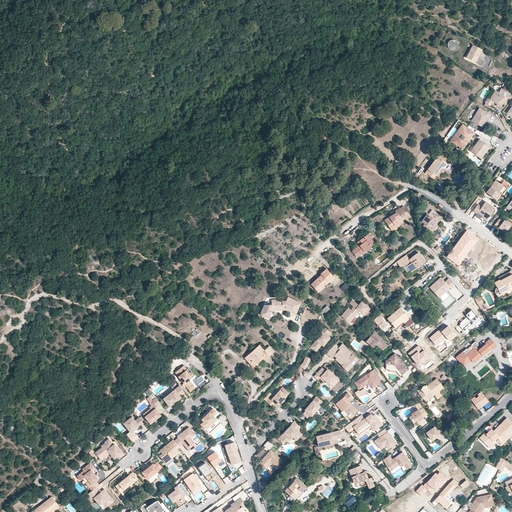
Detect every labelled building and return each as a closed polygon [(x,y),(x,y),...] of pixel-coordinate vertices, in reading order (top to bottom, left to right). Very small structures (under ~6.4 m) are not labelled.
[(458,46),(458,44),(457,43),(456,41),(455,40),(453,40),(452,40),(450,40),(449,41),(448,42),(447,44),(447,45),(448,47),(449,48),(450,49),(452,50),(453,50),(455,49),(456,49),(457,47),(458,46)] [(482,49),(472,45),(466,58),(481,65),(483,61),(477,58),(482,49)] [(508,98),(511,94),(501,88),(499,92),(495,90),(490,99),(487,98),(485,102),(490,106),(493,102),(497,104),(496,106),(501,108),(504,103),(507,98),(508,98)] [(485,122),(490,114),(479,108),(475,114),(472,121),(483,127),(486,123),(485,122)] [(456,142),(457,142),(458,142),(459,144),(463,147),(471,135),(471,131),(462,125),(454,136),(456,142)] [(459,144),(458,142),(457,142),(456,142),(454,136),(450,141),(461,149),(463,147),(459,144)] [(482,157),(489,148),(479,139),(472,149),(475,155),(482,157)] [(444,161),(446,158),(439,153),(425,173),(433,178),(435,175),(441,167),(444,169),(447,164),(446,163),(444,161)] [(437,177),(444,169),(441,167),(435,175),(437,177)] [(498,201),(507,189),(495,179),(486,192),(498,201)] [(487,219),(495,208),(485,201),(481,207),(478,204),(473,211),(477,214),(478,212),(482,216),(487,219)] [(434,224),(437,220),(439,222),(442,219),(434,213),(433,215),(431,214),(434,210),(424,203),(420,208),(427,214),(421,221),(424,224),(422,227),(423,229),(430,235),(433,230),(432,229),(435,225),(434,224)] [(407,219),(411,217),(404,206),(400,209),(399,208),(392,213),(393,214),(389,217),(384,220),(391,230),(404,222),(402,220),(406,218),(407,219)] [(505,232),(511,223),(505,218),(502,221),(499,219),(493,226),(501,231),(501,230),(505,232)] [(478,238),(466,229),(446,257),(458,266),(478,238)] [(357,257),(375,243),(368,234),(357,242),(359,245),(352,251),(357,257)] [(421,265),(425,262),(418,252),(412,257),(413,259),(410,261),(410,260),(402,266),(406,272),(409,269),(411,272),(417,268),(419,269),(422,267),(421,265)] [(410,260),(409,259),(406,254),(399,259),(396,261),(400,267),(402,266),(410,260)] [(317,291),(333,276),(326,268),(320,274),(321,274),(311,284),(317,291)] [(500,280),(511,274),(510,271),(498,277),(499,279),(500,280)] [(495,292),(498,298),(511,291),(511,290),(511,289),(511,274),(500,280),(499,279),(494,282),(497,288),(495,289),(495,292)] [(455,286),(448,280),(445,283),(441,278),(429,288),(439,299),(446,292),(445,292),(446,291),(447,291),(450,289),(451,290),(455,286)] [(344,293),(349,288),(345,284),(340,288),(344,293)] [(483,302),(477,293),(473,298),(478,305),(481,304),(483,302)] [(301,317),(305,308),(299,305),(301,302),(287,297),(286,301),(282,301),(282,299),(271,300),(271,304),(265,305),(261,315),(268,318),(272,310),(282,310),(282,306),(284,306),(286,306),(285,308),(296,312),(295,314),(301,317)] [(365,310),(368,307),(361,301),(358,305),(352,300),(349,303),(353,307),(351,310),(348,307),(341,316),(349,322),(359,311),(364,315),(367,312),(365,310)] [(408,329),(413,324),(400,309),(397,312),(395,314),(387,321),(395,330),(403,323),(408,329)] [(477,317),(471,310),(465,315),(467,317),(459,323),(460,324),(456,328),(461,334),(473,323),(471,321),(477,317)] [(201,327),(201,325),(201,323),(201,321),(200,320),(199,318),(198,317),(197,316),(195,314),(194,314),(192,313),(190,313),(187,313),(185,313),(183,314),(181,315),(180,316),(178,318),(177,320),(176,322),(176,324),(176,326),(176,329),(177,331),(178,333),(180,335),(182,336),(184,337),(187,338),(189,338),(192,338),(194,337),(195,336),(200,331),(201,329),(201,327)] [(387,325),(380,317),(382,315),(380,314),(373,320),(382,330),(387,325)] [(438,330),(429,337),(436,346),(446,337),(448,341),(456,335),(448,325),(440,332),(438,330)] [(331,332),(322,326),(319,330),(320,331),(318,334),(319,339),(317,341),(316,340),(310,347),(316,351),(321,344),(322,345),(325,341),(326,342),(327,341),(330,337),(328,336),(331,332)] [(385,342),(381,339),(382,339),(374,333),(366,343),(374,349),(376,346),(383,351),(385,349),(386,349),(388,347),(384,344),(385,342)] [(484,357),(492,351),(491,350),(496,346),(490,339),(485,343),(486,344),(479,350),(477,347),(479,345),(476,341),(471,345),(475,348),(470,352),(467,349),(457,358),(464,366),(471,360),(473,363),(482,355),(484,357)] [(316,351),(310,347),(309,348),(317,354),(319,354),(324,348),(323,346),(322,345),(321,344),(316,351)] [(342,365),(347,370),(357,359),(345,348),(345,347),(342,344),(338,347),(334,344),(326,353),(332,358),(334,356),(336,354),(338,356),(336,358),(335,358),(342,364),(342,365)] [(266,359),(274,352),(269,346),(264,350),(259,345),(245,358),(253,367),(264,357),(266,359)] [(419,345),(408,353),(418,366),(429,357),(422,348),(421,348),(419,345)] [(409,370),(396,354),(386,362),(386,365),(391,365),(391,370),(391,371),(396,371),(401,377),(402,375),(403,376),(405,374),(404,374),(409,370)] [(303,362),(300,365),(304,369),(308,365),(311,358),(306,356),(303,362)] [(184,366),(175,373),(188,389),(193,385),(189,380),(194,376),(191,372),(188,374),(186,371),(187,370),(184,366)] [(339,379),(327,369),(325,371),(321,367),(314,376),(318,379),(319,378),(321,376),(324,380),(330,385),(333,381),(336,383),(339,379)] [(381,379),(374,369),(355,383),(359,389),(365,385),(364,384),(368,381),(373,388),(378,384),(377,382),(381,379)] [(442,395),(440,391),(444,388),(436,378),(427,386),(426,384),(424,386),(423,385),(421,387),(422,387),(420,389),(421,390),(418,393),(426,402),(434,396),(437,399),(442,395)] [(185,394),(180,387),(163,400),(170,409),(182,400),(180,398),(185,394)] [(270,398),(266,401),(272,406),(275,403),(278,405),(281,402),(283,399),(286,396),(283,393),(280,390),(271,399),(270,398)] [(475,397),(471,400),(478,410),(489,403),(482,392),(478,395),(479,397),(476,399),(475,397)] [(358,410),(350,401),(353,399),(348,393),(345,396),(336,404),(342,411),(344,410),(348,414),(351,411),(353,414),(358,410)] [(161,403),(159,402),(153,394),(149,397),(152,401),(149,403),(151,406),(149,408),(150,409),(152,411),(145,417),(150,424),(161,415),(156,410),(158,408),(157,407),(161,403)] [(323,401),(316,396),(309,404),(310,405),(309,406),(308,406),(304,409),(311,416),(317,409),(320,406),(319,405),(323,401)] [(217,413),(213,408),(201,419),(203,421),(200,424),(209,434),(220,423),(213,416),(217,413)] [(422,418),(428,414),(423,408),(419,411),(418,409),(411,414),(411,415),(409,417),(413,422),(415,420),(418,424),(422,421),(420,419),(422,418)] [(143,415),(145,417),(152,411),(150,409),(143,415)] [(382,424),(375,414),(372,416),(371,414),(364,419),(361,415),(351,422),(354,426),(353,427),(357,432),(369,423),(374,430),(382,424)] [(135,421),(132,417),(123,423),(130,431),(130,432),(132,430),(135,428),(136,429),(144,424),(139,418),(135,421)] [(511,433),(511,432),(511,427),(511,426),(511,425),(511,422),(507,417),(493,431),(491,428),(486,434),(485,432),(479,438),(488,446),(497,438),(503,444),(511,435),(511,433)] [(300,425),(294,420),(285,430),(287,432),(285,435),(283,433),(277,440),(281,444),(284,440),(286,441),(287,443),(292,437),(295,435),(298,438),(302,434),(296,429),(300,425)] [(445,434),(438,424),(426,432),(431,440),(439,434),(441,436),(441,437),(445,434)] [(195,434),(189,427),(177,436),(178,438),(174,441),(179,447),(183,444),(189,451),(196,445),(191,438),(195,434)] [(375,441),(378,446),(383,443),(385,445),(385,446),(388,449),(396,443),(388,431),(386,432),(384,429),(377,434),(380,437),(375,441)] [(139,438),(134,432),(132,430),(130,432),(130,431),(126,434),(133,442),(139,438)] [(340,430),(316,437),(319,447),(343,440),(340,430)] [(201,442),(195,434),(191,438),(196,445),(201,442)] [(503,444),(497,438),(488,446),(490,448),(497,441),(501,445),(503,444)] [(114,445),(109,439),(105,442),(105,443),(101,446),(102,447),(95,453),(98,456),(99,458),(104,454),(106,457),(110,453),(114,458),(121,452),(115,444),(114,445)] [(173,440),(160,450),(162,453),(159,456),(166,464),(173,458),(172,457),(178,452),(176,450),(179,447),(174,441),(173,440)] [(235,442),(225,445),(231,464),(241,461),(235,442)] [(282,460),(271,450),(265,456),(266,457),(265,458),(264,457),(260,462),(266,468),(271,462),(276,467),(282,460)] [(215,451),(207,457),(214,467),(222,461),(215,451)] [(412,465),(402,452),(392,459),(389,455),(383,460),(386,464),(385,464),(390,471),(391,470),(392,470),(399,464),(401,466),(403,465),(406,469),(412,465)] [(499,469),(504,459),(501,457),(495,468),(499,469)] [(505,466),(507,462),(504,459),(499,469),(502,471),(505,466)] [(213,474),(204,460),(197,465),(204,474),(200,477),(205,484),(213,479),(211,475),(213,474)] [(162,468),(158,462),(154,465),(153,464),(142,472),(147,479),(162,468)] [(99,479),(93,472),(96,469),(90,463),(82,469),(84,470),(77,476),(80,480),(83,479),(86,483),(89,487),(90,486),(93,489),(97,487),(99,485),(96,481),(99,479)] [(364,475),(363,472),(362,472),(360,466),(348,470),(353,482),(357,484),(359,483),(365,480),(367,485),(373,483),(371,478),(368,479),(366,474),(364,475)] [(422,484),(416,491),(422,496),(428,490),(432,494),(447,477),(440,471),(437,474),(435,472),(423,486),(422,484)] [(138,478),(133,472),(125,479),(126,480),(124,481),(123,480),(115,486),(120,492),(138,478)] [(193,474),(184,481),(194,495),(200,491),(203,489),(193,474)] [(294,499),(306,486),(296,477),(284,491),(294,499)] [(444,499),(458,483),(453,479),(434,500),(437,503),(438,501),(446,507),(449,503),(444,499)] [(463,489),(469,484),(466,480),(460,485),(463,489)] [(176,492),(169,497),(174,504),(185,496),(186,498),(189,495),(181,484),(174,489),(176,492)] [(94,498),(96,501),(100,499),(103,503),(106,507),(114,501),(106,490),(105,491),(103,491),(103,490),(101,492),(97,487),(93,489),(87,494),(91,500),(94,498)] [(494,505),(491,494),(476,497),(469,508),(470,509),(468,511),(480,511),(485,505),(488,507),(494,505)] [(60,507),(52,496),(30,511),(52,511),(55,510),(60,507)] [(245,511),(241,506),(240,507),(239,506),(240,505),(240,504),(243,501),(240,497),(230,504),(231,506),(225,511),(245,511)] [(145,505),(140,508),(142,511),(165,511),(159,503),(156,503),(148,509),(145,505)]
